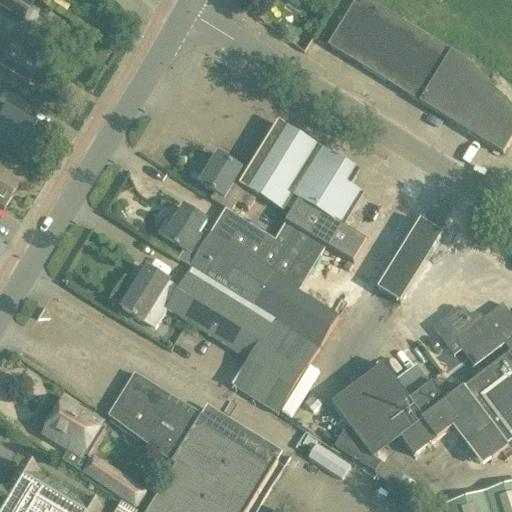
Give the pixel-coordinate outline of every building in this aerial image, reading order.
[(25,14),(33,2),(30,0),(12,0),(10,5),(25,14)] [(14,46),(4,41),(0,47),(0,55),(6,59),(0,69),(0,71),(27,88),(42,64),(40,62),(50,45),(27,31),(16,47),(14,46)] [(511,108),(465,62),(453,54),(329,47),(422,105),(503,156),(511,141),(511,108)] [(0,90),(0,137),(21,151),(35,127),(24,120),(31,109),(0,90)] [(286,225),(328,158),(279,127),(246,182),(228,213),(230,215),(231,214),(237,205),(248,212),(258,198),(283,214),(286,210),(293,214),(285,225),(286,225)] [(228,213),(246,182),(238,177),(241,172),(218,158),(200,187),(215,196),(211,203),(226,212),(228,213)] [(286,225),(326,249),(354,266),(368,245),(344,230),(362,199),(349,190),(358,176),(328,158),(286,225)] [(16,190),(0,180),(0,211),(2,212),(16,190)] [(196,261),(201,253),(195,249),(201,241),(197,239),(206,224),(185,211),(165,242),(196,261)] [(230,215),(228,213),(226,212),(201,253),(196,261),(198,262),(192,271),(320,350),(340,319),(299,293),(326,249),(286,225),(285,225),(275,241),(231,214),(230,215)] [(418,303),(442,264),(432,257),(444,236),(421,222),(379,292),(402,306),(408,296),(418,303)] [(181,291),(180,291),(148,271),(122,312),(156,332),(168,313),(181,291)] [(279,417),(320,350),(192,271),(180,291),(181,291),(168,313),(250,364),(234,389),(279,417)] [(459,313),(435,331),(448,350),(456,344),(462,352),(475,369),(506,347),(511,341),(511,321),(503,309),(482,324),(479,320),(474,319),(470,322),(464,314),(459,313)] [(384,367),(359,385),(401,440),(415,458),(453,429),(483,468),(502,454),(508,463),(511,459),(511,341),(506,347),(511,354),(459,393),(452,384),(444,382),(437,381),(433,384),(432,383),(430,385),(408,402),(395,382),(384,367)] [(116,406),(139,369),(110,352),(102,364),(92,357),(77,381),(90,390),(87,394),(102,404),(105,399),(116,406)] [(248,511),(279,463),(135,376),(108,419),(176,467),(148,511),(248,511)] [(64,403),(43,437),(81,460),(83,457),(86,459),(96,443),(93,441),(102,427),(64,403)] [(346,428),(335,421),(322,442),(410,497),(417,486),(382,464),(389,453),(347,427),(346,428)] [(343,481),(351,468),(318,447),(310,459),(343,481)] [(136,511),(148,493),(93,456),(81,474),(136,511)] [(98,511),(23,467),(0,505),(0,511),(98,511)] [(511,511),(511,486),(480,497),(444,508),(445,511),(511,511)]
